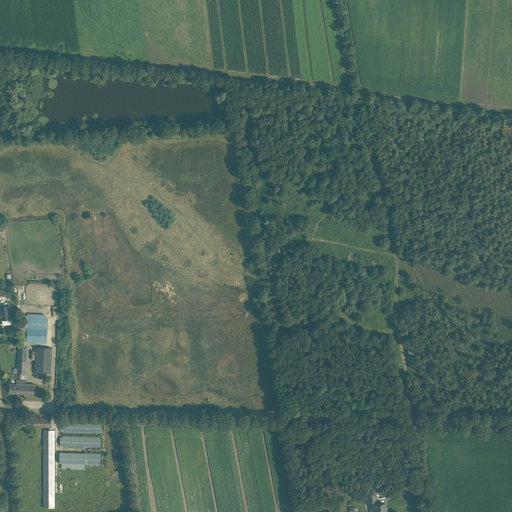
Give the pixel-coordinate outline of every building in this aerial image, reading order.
[(421,236),(403,242),(406,251),(424,244),(421,236)] [(0,309),(0,313),(1,317),(2,317),(2,319),(10,318),(8,306),(0,307),(0,309)] [(47,320),(43,314),(27,314),(27,315),(22,315),(20,339),(26,339),(26,342),(46,342),(47,320)] [(26,373),(27,348),(19,347),(18,373),(26,373)] [(51,374),(52,348),(36,347),(35,374),(51,374)] [(34,396),(35,384),(25,383),(25,380),(17,379),(17,384),(10,384),(10,387),(9,387),(9,388),(10,388),(9,393),(24,394),(24,395),(34,396)] [(102,433),(102,423),(60,422),(60,431),(63,431),(63,432),(102,433)] [(101,447),(101,437),(63,436),(63,437),(60,437),(60,446),(101,447)] [(53,508),(54,437),(43,437),(42,507),(53,508)] [(100,465),(101,454),(59,452),(59,463),(61,463),(61,469),(84,469),(85,464),(100,465)] [(370,511),(382,511),(384,511),(385,511),(385,507),(385,503),(381,504),(381,503),(380,503),(380,504),(376,504),(375,498),(366,499),(366,504),(369,504),(370,508),(370,511)]
